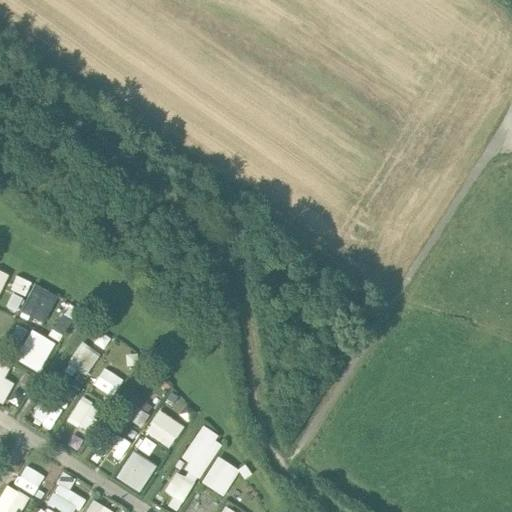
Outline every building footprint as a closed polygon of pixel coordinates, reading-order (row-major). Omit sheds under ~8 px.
[(11,292),(25,295),(29,280),(14,276),(11,292)] [(42,325),(57,296),(34,284),(18,313),(42,325)] [(15,311),(22,297),(11,292),(4,306),(15,311)] [(62,338),(71,320),(59,314),(50,333),(62,338)] [(34,332),(15,358),(34,372),(53,345),(34,332)] [(64,363),(83,377),(100,355),(81,341),(64,363)] [(13,383),(4,378),(10,367),(0,361),(0,402),(2,404),(13,383)] [(102,367),(92,384),(112,395),(122,378),(102,367)] [(82,396),(66,417),(83,430),(99,408),(82,396)] [(125,401),(119,413),(140,425),(147,412),(125,401)] [(35,424),(52,424),(51,405),(34,406),(35,424)] [(159,409),(144,430),(167,447),(182,427),(159,409)] [(200,426),(181,457),(190,463),(182,475),(175,471),(161,494),(179,506),(221,439),(200,426)] [(115,478),(140,492),(155,465),(130,451),(115,478)] [(218,456),(200,481),(221,495),(238,470),(218,456)] [(18,474),(35,482),(39,474),(22,465),(18,474)] [(69,488),(74,479),(61,472),(56,482),(69,488)] [(9,486),(38,499),(43,487),(14,474),(9,486)] [(46,500),(59,511),(73,511),(83,503),(62,483),(46,500)] [(107,511),(95,503),(88,511),(107,511)]
